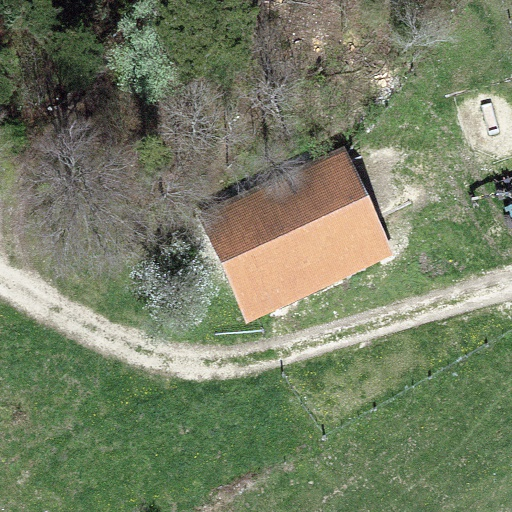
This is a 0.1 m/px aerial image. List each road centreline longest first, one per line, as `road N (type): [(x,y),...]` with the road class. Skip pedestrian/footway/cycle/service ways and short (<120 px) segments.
road 1 (track): [(511,287),(284,350),(208,361),(106,340),(0,281)]
road 2 (track): [(0,219),(156,0)]
